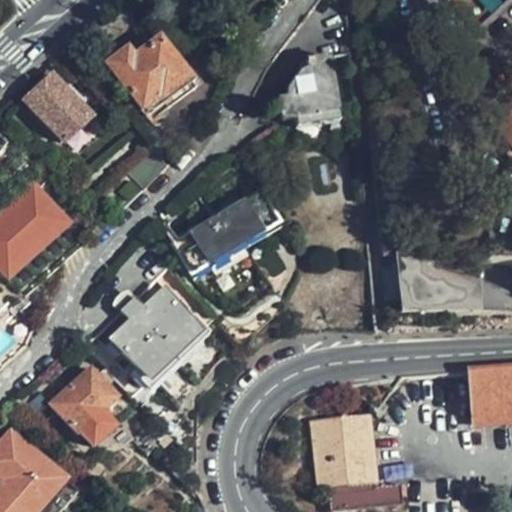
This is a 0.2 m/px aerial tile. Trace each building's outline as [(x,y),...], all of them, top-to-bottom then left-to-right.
[(132,61),(153,46),(145,39),(125,53),(132,61)] [(160,100),(187,81),(159,42),(153,46),(132,61),(125,53),(106,66),(139,110),(158,97),(160,100)] [(295,130),(338,123),(327,57),(306,60),(306,69),(299,70),(284,92),(285,97),(276,100),(281,123),(293,121),(295,130)] [(480,108),(499,92),(482,72),(464,89),(480,108)] [(23,103),(30,110),(60,144),(89,120),(51,78),(23,103)] [(194,91),(187,81),(160,100),(158,97),(139,110),(147,122),(194,91)] [(511,84),(510,82),(499,92),(480,108),(511,145),(511,150),(509,153),(511,157),(511,84)] [(135,159),(154,179),(167,167),(148,147),(135,159)] [(123,170),(142,190),(151,182),(154,179),(135,159),(123,170)] [(0,212),(0,223),(33,197),(28,190),(0,212)] [(258,191),(172,245),(193,275),(278,222),(258,191)] [(0,300),(1,302),(71,244),(33,197),(0,223),(0,300)] [(1,302),(7,309),(77,250),(71,244),(1,302)] [(419,249),(395,252),(403,312),(482,312),(482,280),(419,249)] [(218,317),(208,306),(171,266),(158,279),(166,289),(143,310),(128,295),(116,308),(130,323),(105,346),(96,337),(84,348),(129,400),(218,317)] [(511,368),(468,372),(474,428),(511,424),(511,368)] [(100,413),(115,401),(91,371),(69,390),(62,396),(51,405),(75,433),(78,431),(100,413)] [(58,393),(62,396),(69,390),(66,386),(58,393)] [(100,413),(78,431),(91,448),(113,429),(100,413)] [(381,490),(373,414),(313,420),(320,493),(334,491),(335,497),(331,497),(332,511),(356,511),(403,506),(401,487),(381,490)] [(0,511),(40,511),(67,484),(10,433),(0,443),(0,511)]
